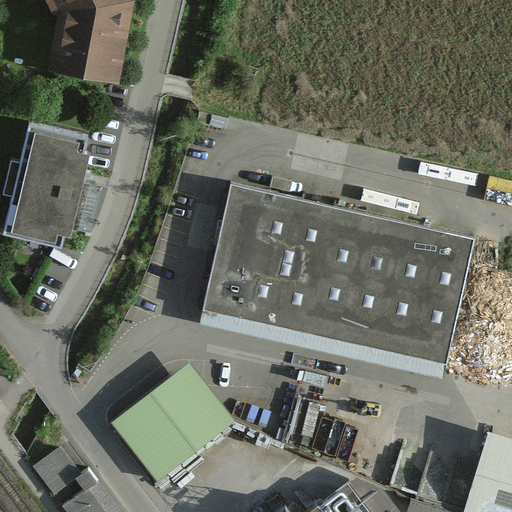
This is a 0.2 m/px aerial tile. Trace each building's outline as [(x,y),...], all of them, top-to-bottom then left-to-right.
[(125,0),(50,0),(56,9),(43,64),(111,79),(127,2),(125,0)] [(85,137),(24,124),(2,234),(62,246),(85,137)] [(468,236),(227,186),(201,310),(442,360),(468,236)] [(183,365),(108,424),(152,481),(227,422),(183,365)] [(511,511),(511,438),(482,430),(457,511),(511,511)] [(80,474),(61,447),(35,466),(54,493),(80,474)] [(351,477),(304,511),(395,511),(376,487),(351,477)] [(99,478),(65,502),(72,511),(121,511),(123,511),(99,478)]
